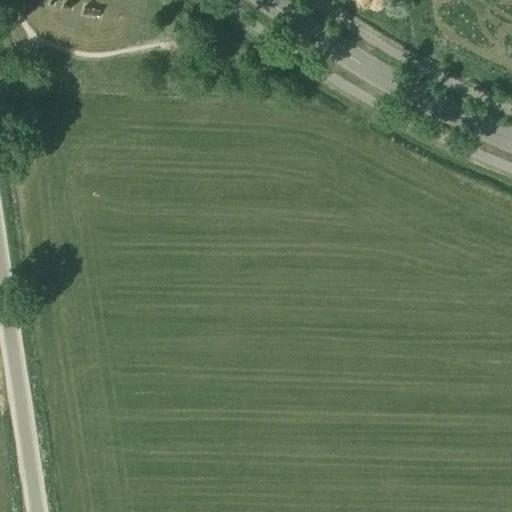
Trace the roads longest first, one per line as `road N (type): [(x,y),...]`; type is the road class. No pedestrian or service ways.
road 1 (tertiary): [(511,145),(392,88),(265,0)]
road 2 (unclassified): [(38,511),(0,255)]
